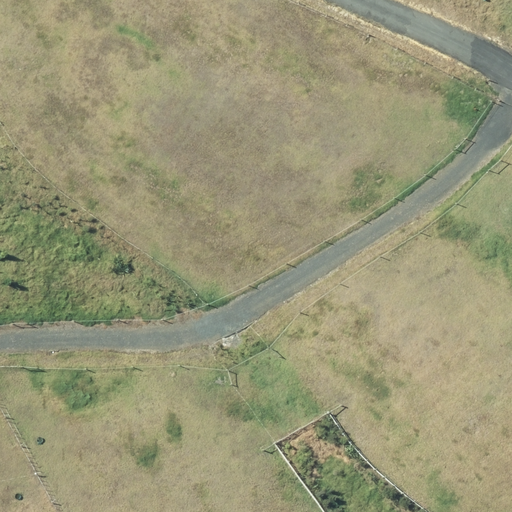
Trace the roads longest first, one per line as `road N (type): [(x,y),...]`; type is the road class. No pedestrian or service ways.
road 1 (track): [(511,106),(496,131),(368,239),(202,329),(0,340)]
road 2 (track): [(511,70),(351,0)]
